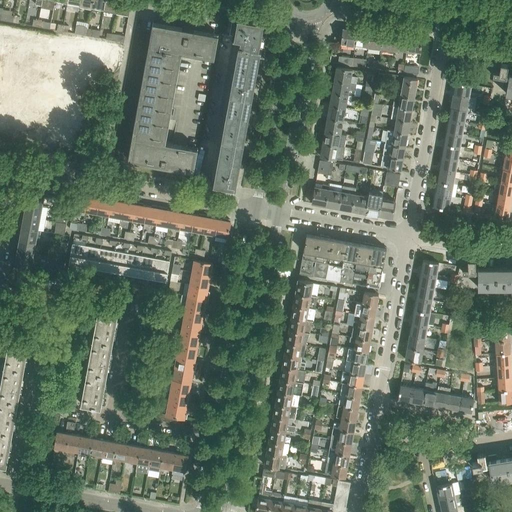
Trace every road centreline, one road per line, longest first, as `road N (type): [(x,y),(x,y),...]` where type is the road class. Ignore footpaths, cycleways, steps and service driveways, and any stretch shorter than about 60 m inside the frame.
road 1 (residential): [(225,511),(277,214)]
road 2 (residential): [(110,414),(130,304),(0,279)]
road 3 (unclassified): [(254,210),(15,165)]
road 4 (residential): [(254,210),(213,432)]
road 5 (residential): [(291,13),(254,210)]
road 6 (residential): [(373,433),(408,237)]
road 7 (residential): [(277,214),(311,18)]
road 8 (unclassified): [(408,237),(443,45)]
road 9 (residential): [(148,511),(11,487)]
road 10 (unclassified): [(408,237),(277,214)]
